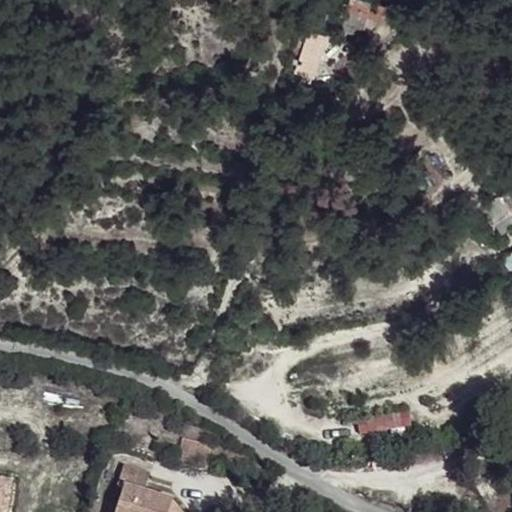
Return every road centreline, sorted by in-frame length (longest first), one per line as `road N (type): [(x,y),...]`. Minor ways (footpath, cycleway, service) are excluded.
road 1 (unclassified): [(0,345),(82,358),(140,379),(305,481)]
road 2 (residential): [(511,430),(420,470),(305,481)]
